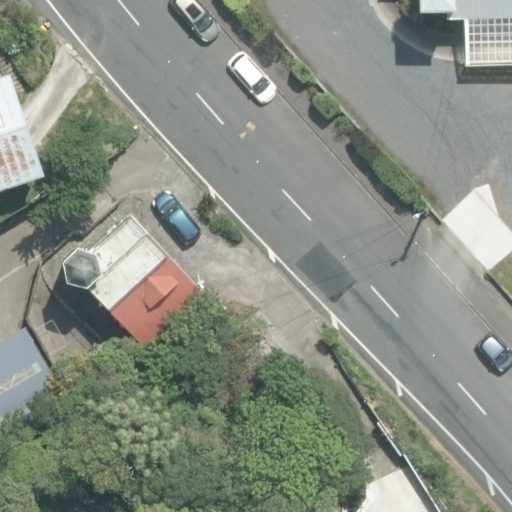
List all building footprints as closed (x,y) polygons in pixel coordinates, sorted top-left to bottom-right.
[(465,18),(466,63),(511,62),(511,0),(415,0),(416,13),(451,13),(451,18),(465,18)] [(0,193),(47,179),(13,71),(0,74),(0,193)] [(86,284),(149,351),(208,296),(130,212),(89,251),(78,239),(50,264),(76,293),(86,284)] [(206,349),(249,416),(299,384),(256,317),(206,349)] [(0,447),(72,408),(25,325),(0,338),(0,447)]
